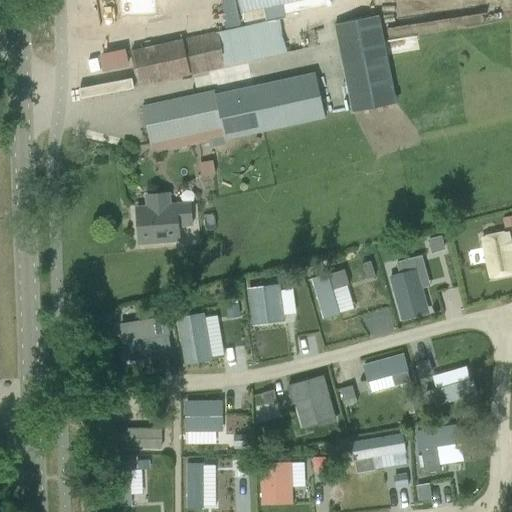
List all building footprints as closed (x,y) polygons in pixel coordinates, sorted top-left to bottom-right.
[(121,0),(122,19),(158,17),(157,0),(121,0)] [(237,0),(240,13),(263,8),(265,20),(284,16),(281,4),(299,0),(237,0)] [(284,19),(131,52),(138,86),(157,82),(291,53),(289,46),(268,50),(266,39),(287,34),(285,24),(284,19)] [(394,104),(376,19),(337,27),(355,112),(394,104)] [(142,108),(150,144),(223,127),(226,139),(324,118),(313,70),(142,108)] [(148,208),(136,209),(139,244),(180,241),(179,223),(191,222),(190,204),(168,206),(167,194),(147,196),(148,208)] [(511,216),(502,219),(505,228),(511,226),(511,216)] [(511,274),(511,248),(509,233),(480,239),(488,279),(511,274)] [(440,238),(428,241),(432,253),(443,249),(440,238)] [(370,261),(361,264),(366,280),(375,277),(370,261)] [(344,270),(311,280),(323,319),(338,315),(331,290),(349,285),(344,270)] [(415,270),(390,278),(401,319),(425,313),(419,290),(421,289),(415,270)] [(297,279),(285,281),(286,288),(298,287),(297,279)] [(278,286),(249,290),(253,324),(268,322),(267,317),(281,315),(278,286)] [(237,304),(225,306),(227,318),(239,316),(237,304)] [(202,315),(178,320),(185,364),(210,359),(210,358),(224,356),(217,316),(203,318),(202,315)] [(165,317),(120,325),(123,342),(126,341),(130,361),(154,357),(171,355),(165,317)] [(115,325),(103,327),(104,339),(117,338),(115,325)] [(402,356),(363,366),(368,382),(371,393),(394,387),(409,383),(402,356)] [(428,361),(416,364),(420,376),(431,372),(428,361)] [(435,390),(425,393),(429,408),(475,395),(471,379),(469,380),(465,367),(431,377),(435,390)] [(323,377),(287,387),(292,403),(310,397),(318,425),(335,421),(323,377)] [(351,387),(341,390),(344,401),(354,398),(351,387)] [(273,390),(261,394),(265,406),(276,402),(273,390)] [(220,402),(186,403),(186,431),(215,431),(215,417),(220,417),(220,402)] [(108,406),(108,419),(121,419),(121,406),(108,406)] [(459,426),(415,433),(418,449),(419,449),(423,474),(440,471),(439,466),(463,462),(460,443),(461,442),(459,426)] [(161,450),(162,429),(120,429),(120,450),(161,450)] [(402,435),(352,443),(357,473),(374,470),(372,458),(405,453),(402,435)] [(325,458),(313,458),(313,470),(325,470),(325,458)] [(247,459),(239,460),(239,477),(248,477),(247,459)] [(148,460),(137,461),(137,469),(149,468),(148,460)] [(129,461),(112,462),(114,505),(131,505),(129,461)] [(290,463),(260,464),(262,505),(291,504),(290,463)] [(203,464),(187,464),(187,508),(203,508),(203,464)] [(406,474),(394,476),(396,488),(408,486),(406,474)] [(428,484),(419,486),(421,501),(431,499),(428,484)]
